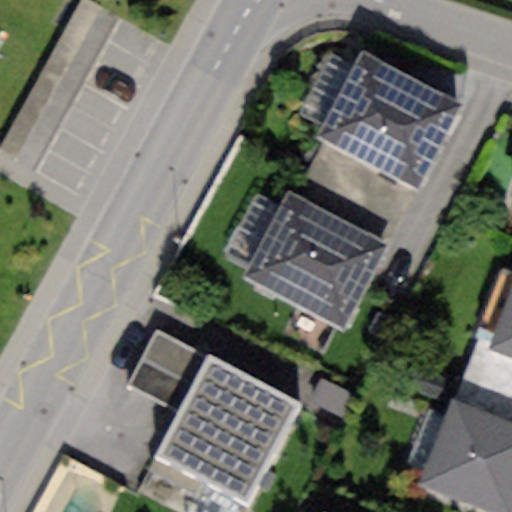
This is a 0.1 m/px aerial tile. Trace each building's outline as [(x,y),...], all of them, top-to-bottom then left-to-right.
[(80,0),(0,146),(0,153),(15,162),(99,9),(81,0),(80,0)] [(463,102),(363,50),(318,137),(417,189),(463,102)] [(389,243),(288,191),(244,276),(345,328),(389,243)] [(511,284),(487,345),(511,354),(511,284)] [(179,413),(207,358),(157,333),(129,388),(179,413)] [(511,354),(487,345),(477,340),(454,396),(511,419),(511,354)] [(301,407),(207,358),(179,413),(148,472),(196,497),(204,481),(249,504),(301,407)] [(321,379),(309,401),(341,418),(353,396),(321,379)] [(511,511),(511,419),(454,396),(420,481),(500,511),(511,511)]
